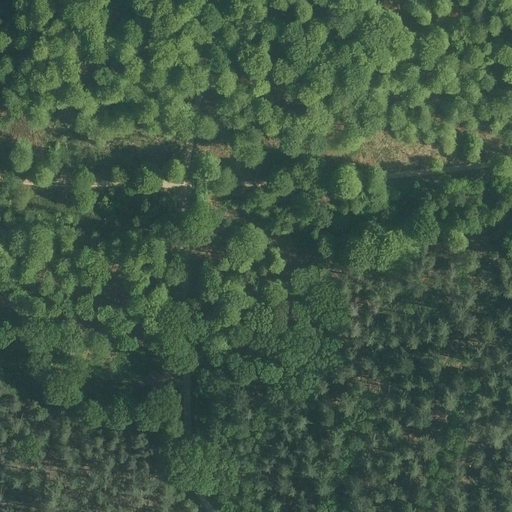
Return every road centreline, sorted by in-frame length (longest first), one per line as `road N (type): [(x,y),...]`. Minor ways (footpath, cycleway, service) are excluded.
road 1 (track): [(224,0),(185,186),(195,479),(209,511)]
road 2 (track): [(511,162),(214,186),(59,187),(0,176)]
